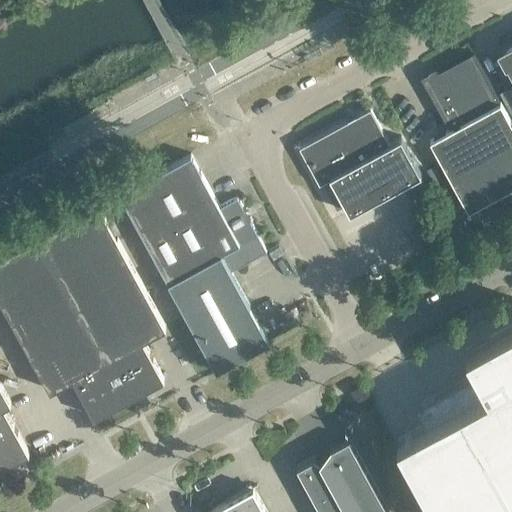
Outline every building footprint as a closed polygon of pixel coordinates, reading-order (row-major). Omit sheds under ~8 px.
[(511,185),(511,122),(473,52),(423,79),(449,128),(430,139),(468,210),(511,185)] [(370,108),(300,147),(319,183),(330,177),(350,212),(421,173),(401,136),(389,143),(370,108)] [(220,206),(191,154),(120,193),(168,281),(221,253),(231,270),(266,250),(250,220),(252,219),(251,217),(245,220),(241,213),(247,210),(246,208),(244,209),(237,197),(220,206)] [(166,327),(97,202),(36,236),(126,400),(164,378),(143,339),(166,327)] [(126,400),(36,236),(0,255),(0,299),(50,390),(73,378),(94,417),(126,400)] [(221,253),(168,281),(216,370),(269,341),(231,270),(221,253)] [(488,389),(397,439),(436,511),(483,511),(511,496),(511,323),(466,349),(488,389)] [(11,402),(0,382),(0,468),(29,452),(4,406),(11,402)] [(321,511),(388,511),(348,438),(297,466),(321,511)] [(206,511),(266,511),(254,488),(257,486),(257,485),(235,497),(237,501),(231,504),(229,500),(206,511)]
